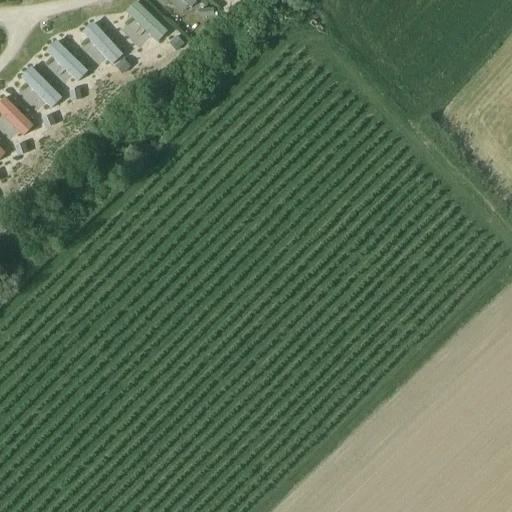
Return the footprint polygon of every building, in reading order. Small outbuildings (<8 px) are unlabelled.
[(175,0),(186,10),(195,0),(175,0)] [(128,16),(156,43),(167,31),(139,5),(128,16)] [(113,65),(124,53),(89,23),(79,34),(113,65)] [(76,83),(86,73),(56,41),(46,50),(76,83)] [(28,67),(18,79),(52,108),(62,96),(28,67)] [(0,98),(0,118),(20,139),(32,126),(3,96),(0,98)]
